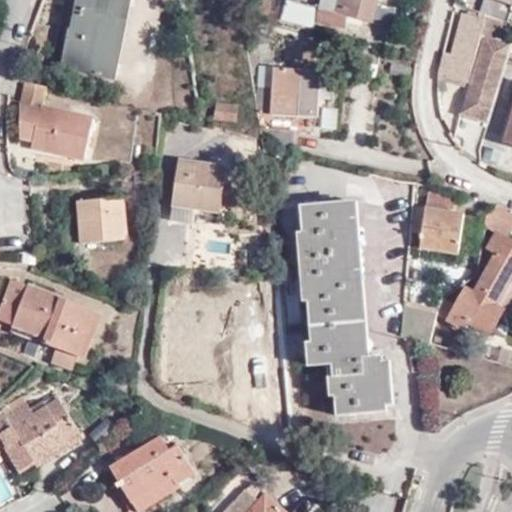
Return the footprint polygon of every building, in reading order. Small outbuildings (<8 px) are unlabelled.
[(85,0),(82,14),(78,14),(67,72),(114,82),(129,0),(85,0)] [(319,0),(318,6),(344,13),(372,21),(376,0),(319,0)] [(503,19),(511,21),(511,0),(471,0),(469,7),(485,12),(503,19)] [(340,28),(344,13),(318,6),(315,21),(340,28)] [(467,80),(459,112),(485,118),(507,42),(497,40),(503,19),(485,12),(482,19),(479,36),(467,80)] [(445,75),(467,80),(479,36),(482,19),(462,14),(451,53),(442,50),(438,71),(446,73),(445,75)] [(408,78),(410,67),(391,62),(388,73),(408,78)] [(259,66),(257,107),(257,112),(257,113),(269,113),(271,67),(259,66)] [(278,80),(277,67),(271,67),(269,113),(304,116),(306,81),(278,80)] [(318,70),(277,67),(278,80),(306,81),(304,116),(310,116),(310,113),(316,113),(318,70)] [(42,102),(44,103),(48,84),(26,78),(20,98),(42,104),(42,102)] [(93,115),(44,103),(42,102),(42,104),(20,98),(20,132),(33,136),(32,140),(84,153),(93,115)] [(213,118),(235,121),(236,105),(215,102),(213,118)] [(319,110),(321,131),(339,129),(336,108),(319,110)] [(269,125),(267,140),(278,143),(292,144),(293,128),(288,126),(269,125)] [(217,153),(215,168),(224,168),(234,170),(235,164),(235,155),(217,153)] [(252,157),(235,155),(235,164),(253,166),(252,157)] [(224,168),(215,168),(175,163),(171,206),(201,209),(219,211),(224,168)] [(419,204),(415,232),(424,234),(422,246),(458,254),(465,216),(454,213),(457,198),(432,192),(428,207),(419,204)] [(386,408),(382,355),(362,355),(362,347),(353,197),(305,199),(313,362),(331,361),(334,411),(386,408)] [(122,198),(80,200),(84,241),(126,239),(122,198)] [(506,240),(511,226),(511,208),(498,204),(491,215),(488,230),(497,235),(506,240)] [(201,209),(171,206),(169,223),(198,226),(201,209)] [(167,259),(186,262),(192,229),(173,226),(167,259)] [(511,243),(506,240),(497,235),(488,250),(496,255),(474,293),(466,289),(448,320),(465,330),(470,322),(489,334),(503,310),(495,305),(511,275),(511,243)] [(511,294),(511,275),(495,305),(503,310),(511,294)] [(0,306),(0,316),(11,321),(26,282),(11,277),(0,306)] [(26,282),(11,321),(45,335),(44,340),(53,343),(76,351),(92,307),(26,282)] [(243,310),(243,305),(243,297),(196,298),(196,312),(243,310)] [(260,304),(243,305),(243,310),(196,312),(192,312),(193,329),(198,328),(200,354),(193,355),(195,372),(230,370),(229,348),(235,348),(235,350),(246,349),(246,347),(263,346),(260,304)] [(76,351),(53,343),(48,357),(71,365),(76,351)] [(362,355),(382,355),(382,346),(362,347),(362,355)] [(83,437),(59,397),(31,413),(21,395),(1,407),(2,410),(12,426),(0,432),(0,440),(18,471),(34,461),(36,465),(83,437)] [(0,432),(12,426),(2,410),(0,411),(0,432)] [(169,448),(161,434),(108,464),(128,499),(170,477),(174,484),(194,473),(177,444),(169,448)] [(256,498),(261,493),(250,483),(245,489),(256,498)] [(281,511),(261,493),(256,498),(245,489),(223,511),(281,511)]
